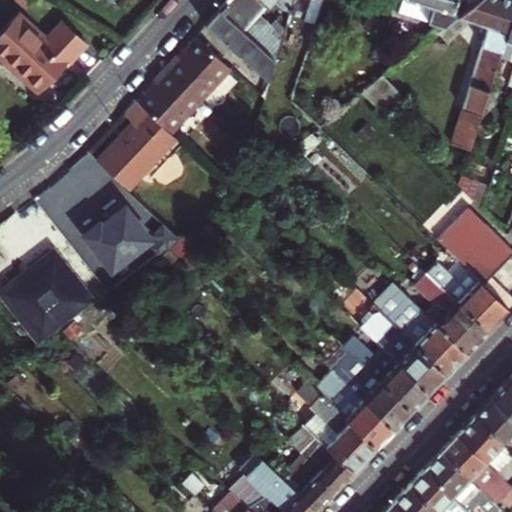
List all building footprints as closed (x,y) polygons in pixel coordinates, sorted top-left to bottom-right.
[(36,0),(18,0),(28,9),(36,0)] [(229,0),(224,6),(280,59),(286,39),(272,25),(261,15),(267,8),(269,10),(276,2),(284,9),(294,11),(297,0),(229,0)] [(297,0),(295,7),(290,25),(296,27),(297,21),(308,25),(314,4),(325,7),(327,0),(297,0)] [(436,6),(417,0),(405,0),(402,12),(432,21),(436,6)] [(458,16),(477,0),(417,0),(436,6),(432,21),(438,23),(439,32),(458,16)] [(511,0),(477,0),(458,16),(492,26),(467,110),(487,116),(505,53),(511,31),(511,0)] [(215,16),(210,22),(243,56),(245,54),(273,82),(280,59),(224,6),(215,16)] [(92,39),(69,18),(52,35),(24,10),(0,34),(0,45),(45,87),(60,72),(74,57),(92,39)] [(286,39),(288,32),(280,21),(279,22),(276,20),(272,25),(286,39)] [(234,65),(199,33),(184,50),(152,85),(139,97),(176,131),(234,65)] [(99,46),(92,39),(74,57),(82,64),(99,46)] [(134,187),(181,136),(176,131),(139,97),(127,111),(135,119),(117,137),(100,156),(134,187)] [(457,143),(477,149),(487,116),(467,110),(457,143)] [(372,119),(361,131),(370,140),(382,128),(372,119)] [(465,186),(488,208),(494,188),(469,175),(465,186)] [(133,196),(92,227),(122,267),(164,236),(172,246),(185,236),(168,220),(158,228),(133,196)] [(442,239),(455,251),(486,219),(473,206),(442,239)] [(511,295),(494,279),(511,260),(511,243),(486,219),(455,251),(471,268),(489,284),(511,306),(511,295)] [(38,336),(90,297),(54,250),(52,252),(47,251),(36,259),(35,264),(31,268),(26,272),(20,271),(10,278),(10,284),(2,289),(38,336)] [(172,269),(182,259),(174,250),(164,260),(172,269)] [(511,309),(511,306),(489,284),(471,268),(458,281),(438,262),(430,270),(493,330),(503,319),(511,309)] [(436,302),(428,311),(471,353),(482,341),(493,330),(430,270),(416,283),(436,302)] [(471,353),(428,311),(395,279),(374,301),(381,307),(400,325),(450,374),(461,363),(471,353)] [(383,344),(400,325),(381,307),(364,325),(383,344)] [(68,329),(77,337),(87,327),(79,319),(68,329)] [(450,374),(400,325),(383,344),(433,392),(442,383),(450,374)] [(433,392),(383,344),(375,352),(361,338),(351,348),(353,350),(369,366),(374,361),(379,366),(374,371),(415,411),(424,401),(433,392)] [(81,350),(72,359),(80,368),(90,359),(81,350)] [(415,411),(374,371),(369,366),(353,350),(336,368),(373,403),(398,429),(407,420),(415,411)] [(374,361),(369,366),(374,371),(379,366),(374,361)] [(318,386),(382,446),(390,438),(398,429),(373,403),(336,368),(318,386)] [(335,449),(358,471),(361,468),(372,457),(382,446),(318,386),(311,379),(301,390),(321,410),(309,423),(335,449)] [(511,381),(504,390),(495,399),(511,414),(511,381)] [(511,414),(495,399),(487,407),(479,416),(511,446),(511,414)] [(511,446),(479,416),(474,421),(469,427),(462,434),(501,471),(511,459),(511,446)] [(511,481),(509,479),(501,471),(462,434),(454,443),(445,451),(489,494),(503,506),(511,496),(511,481)] [(303,492),(322,510),(340,490),(358,471),(335,449),(330,453),(335,457),(319,475),(303,492)] [(429,469),(467,507),(468,507),(481,494),(486,498),(489,494),(445,451),(437,460),(429,469)] [(319,511),(322,510),(303,492),(291,480),(262,452),(246,469),(252,475),(236,491),(237,492),(254,509),(272,494),(291,511),(319,511)] [(509,479),(511,476),(511,459),(501,471),(509,479)] [(311,466),(291,480),(303,492),(319,475),(311,466)] [(421,478),(412,486),(439,511),(462,511),(467,507),(429,469),(421,478)] [(209,484),(199,474),(190,483),(201,493),(209,484)] [(404,495),(396,504),(404,511),(439,511),(412,486),(404,495)] [(257,511),(254,509),(237,492),(219,511),(220,511),(257,511)] [(254,509),(257,511),(291,511),(272,494),(254,509)]
